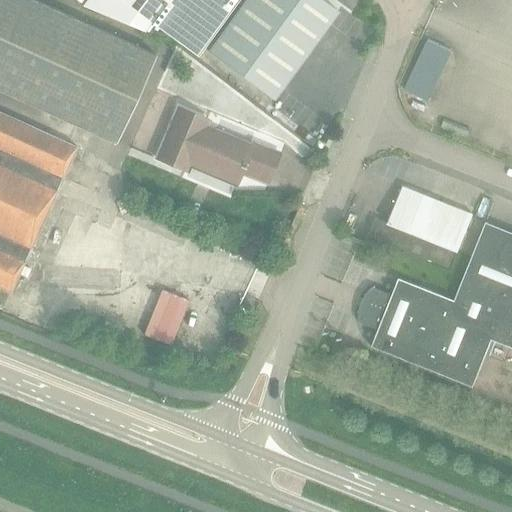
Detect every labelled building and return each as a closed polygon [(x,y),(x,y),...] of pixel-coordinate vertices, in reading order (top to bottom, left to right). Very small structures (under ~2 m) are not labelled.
[(0,0),(0,90),(115,144),(155,56),(32,0),(0,0)] [(86,0),(81,7),(143,30),(149,22),(152,24),(151,25),(151,26),(153,24),(164,33),(197,57),(238,0),(86,0)] [(321,0),(245,0),(208,52),(273,100),(337,12),(321,0)] [(178,108),(156,159),(186,172),(189,164),(204,171),(205,173),(212,176),(215,175),(237,184),(242,173),(267,184),(280,154),(253,143),(251,147),(215,132),(214,136),(203,131),(207,120),(178,108)] [(0,114),(0,288),(10,293),(75,148),(0,114)] [(370,236),(409,252),(408,255),(429,264),(430,260),(448,267),(454,251),(458,252),(473,215),(402,186),(392,213),(388,224),(376,219),(370,236)] [(511,232),(486,222),(486,223),(455,300),(399,278),(393,295),(375,288),(375,287),(368,292),(363,299),(364,300),(365,299),(366,300),(363,308),(361,308),(361,307),(360,307),(359,315),(360,324),(361,324),(361,323),(379,330),(372,347),(473,387),(492,340),(511,347),(511,232)] [(124,329),(106,322),(103,329),(122,337),(124,329)]
